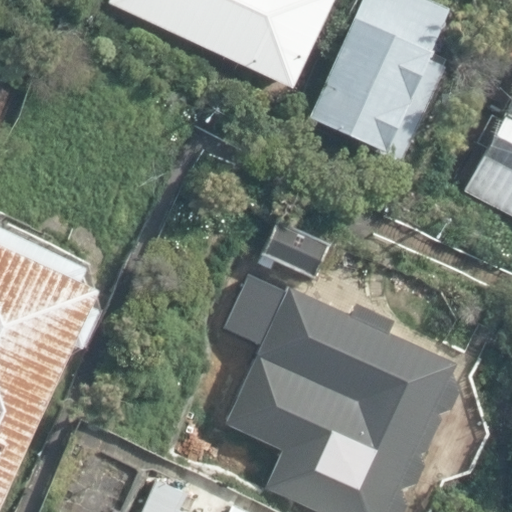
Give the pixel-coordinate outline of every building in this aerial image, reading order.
[(107,0),(107,2),(290,85),(328,0),(107,0)] [(360,0),(306,123),(399,164),(443,63),(430,57),(451,10),(427,0),(360,0)] [(511,116),(504,112),(463,191),(511,215),(511,116)] [(260,253),(312,277),(327,244),(275,221),(260,253)] [(0,499),(67,350),(84,340),(97,309),(86,275),(0,235),(0,499)] [(263,487),(319,511),(400,511),(405,502),(398,489),(415,483),(423,466),(419,454),(423,452),(439,419),(438,412),(448,409),(456,391),(448,371),(452,362),(388,333),(393,321),(352,303),(348,313),(286,286),(283,292),(248,276),(225,327),(258,342),(222,422),(280,448),(263,487)] [(138,511),(253,511),(232,502),(227,511),(191,511),(186,510),(185,511),(175,511),(186,490),(156,477),(138,511)]
